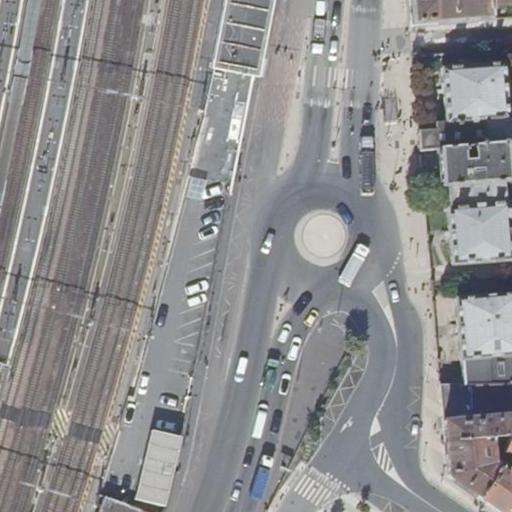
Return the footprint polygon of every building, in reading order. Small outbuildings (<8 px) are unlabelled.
[(257,77),(260,57),(264,38),(271,0),(221,0),(209,68),(213,69),(238,73),(252,76),(257,77)] [(405,0),(408,29),(489,22),(488,7),(487,0),(405,0)] [(417,132),(419,153),(437,151),(511,145),(510,125),(507,125),(502,65),(440,70),(445,123),(434,123),(434,131),(417,132)] [(238,73),(213,69),(190,177),(230,186),(252,76),(238,73)] [(437,151),(440,188),(443,188),(507,183),(506,168),(511,167),(511,145),(437,151)] [(507,183),(443,188),(450,265),(510,261),(506,206),(511,206),(511,182),(507,183)] [(511,295),(454,300),(461,385),(511,384),(511,295)] [(446,479),(479,501),(510,448),(506,446),(511,425),(511,384),(461,385),(439,385),(446,479)] [(126,497),(161,506),(179,435),(143,426),(126,497)] [(511,511),(511,445),(510,448),(479,501),(495,511),(511,511)] [(125,511),(98,502),(94,511),(125,511)]
